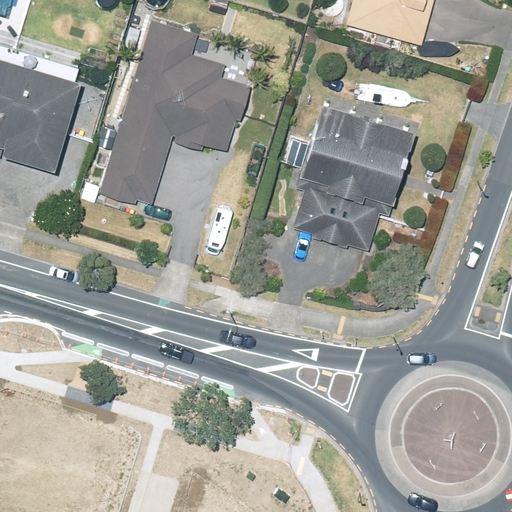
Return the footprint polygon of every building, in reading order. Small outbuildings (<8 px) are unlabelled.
[(342,17),(345,0),(320,0),(318,11),(342,17)] [(392,32),(421,40),(432,0),(350,0),(345,19),(378,28),(374,42),(388,46),(392,32)] [(152,16),(100,189),(135,200),(136,195),(152,200),(172,132),(176,133),(175,136),(212,147),(214,141),(227,145),(236,114),(239,115),(249,82),(220,73),(224,60),(190,49),(196,30),(152,16)] [(134,46),(139,26),(129,24),(125,44),(134,46)] [(78,73),(0,49),(0,136),(3,138),(1,146),(51,161),(78,73)] [(411,122),(320,94),(294,183),(305,186),(293,224),(312,230),(311,231),(346,241),(347,239),(368,246),(379,208),(389,210),(398,179),(395,178),(411,122)] [(230,189),(240,194),(243,187),(233,182),(230,189)]
